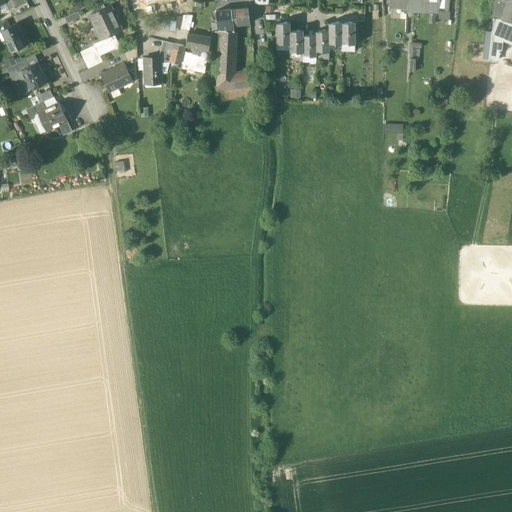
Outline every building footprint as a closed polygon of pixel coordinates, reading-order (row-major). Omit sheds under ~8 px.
[(11,0),(4,0),(6,2),(5,2),(9,9),(14,7),(11,0)] [(24,0),(11,0),(14,7),(15,9),(26,3),(24,0)] [(438,0),(406,0),(407,4),(407,11),(439,11),(438,0)] [(507,3),(499,0),(496,0),(489,59),(498,60),(500,37),(511,37),(511,25),(500,21),(507,3)] [(511,0),(499,0),(507,3),(500,21),(511,25),(511,0)] [(110,6),(90,15),(96,28),(116,18),(110,6)] [(248,8),(231,9),(233,25),(250,24),(248,8)] [(231,9),(216,11),(218,31),(219,31),(234,32),(233,25),(231,9)] [(78,12),(65,18),(67,24),(81,17),(78,12)] [(192,16),(184,16),(181,28),(189,30),(192,16)] [(116,18),(96,28),(102,40),(114,35),(122,31),(116,18)] [(6,20),(0,22),(0,32),(1,32),(1,31),(9,27),(6,20)] [(9,27),(1,31),(1,32),(4,30),(8,39),(6,40),(11,52),(28,44),(18,22),(9,27)] [(283,22),(283,24),(276,24),(276,44),(283,44),(283,45),(290,45),(290,32),(290,31),(290,22),(283,22)] [(335,22),(335,23),(329,23),(329,30),(329,43),(335,43),(335,45),(342,44),(342,43),(341,23),(342,23),(342,22),(335,22)] [(348,22),(348,23),(342,23),(341,23),(342,43),(348,43),(348,45),(355,45),(355,22),(348,22)] [(303,30),(296,30),(296,31),(290,31),(290,32),(290,45),(290,52),(296,52),(296,53),(303,53),(303,36),(303,30)] [(322,30),(322,32),(316,32),(316,34),(316,51),(322,51),(322,53),(329,52),(329,43),(329,30),(322,30)] [(234,32),(219,31),(219,47),(235,48),(236,32),(234,32)] [(211,38),(188,34),(186,47),(194,49),(200,50),(198,60),(206,62),(211,38)] [(309,34),(309,36),(303,36),(303,53),(303,55),(309,55),(309,56),(316,56),(316,51),(316,34),(309,34)] [(114,35),(102,40),(103,42),(102,43),(95,47),(97,52),(99,56),(115,49),(118,50),(120,46),(114,35)] [(175,44),(163,41),(160,53),(163,53),(172,55),(175,44)] [(172,55),(170,63),(179,65),(184,46),(175,44),(172,55)] [(94,46),(81,53),(83,58),(97,52),(95,47),(94,46)] [(137,46),(123,53),(127,62),(137,58),(137,46)] [(235,48),(219,47),(218,72),(235,73),(235,48)] [(193,54),(186,53),(183,64),(196,67),(195,71),(204,73),(205,70),(196,68),(198,60),(200,50),(194,49),(193,52),(194,52),(193,54)] [(97,52),(83,58),(88,69),(102,62),(99,56),(97,52)] [(172,55),(163,53),(161,58),(161,63),(170,63),(172,55)] [(35,55),(25,60),(28,67),(38,62),(35,55)] [(16,58),(4,63),(7,68),(14,65),(18,63),(16,58)] [(161,58),(144,58),(145,81),(153,81),(153,82),(162,82),(161,63),(161,58)] [(18,63),(14,65),(18,73),(22,71),(22,70),(28,67),(25,60),(18,63)] [(206,62),(198,60),(196,68),(205,70),(206,62)] [(28,67),(22,70),(22,71),(31,90),(48,82),(38,62),(28,67)] [(124,63),(101,74),(109,93),(133,82),(124,63)] [(14,65),(7,68),(9,73),(11,76),(18,73),(14,65)] [(31,90),(22,71),(18,73),(27,92),(31,90)] [(253,71),(235,73),(234,90),(255,87),(253,71)] [(235,73),(218,72),(218,89),(234,90),(235,73)] [(301,98),(302,90),(292,90),(292,98),(301,98)] [(35,92),(21,98),(26,110),(33,106),(40,103),(35,92)] [(40,103),(33,106),(37,114),(38,114),(38,113),(48,109),(44,101),(40,103)] [(48,109),(38,113),(38,114),(46,132),(58,126),(67,122),(68,121),(60,103),(48,109)] [(33,106),(26,110),(31,120),(35,118),(34,117),(35,116),(35,115),(37,114),(33,106)] [(67,122),(58,126),(63,136),(72,131),(67,122)] [(385,123),(385,133),(399,133),(399,139),(404,139),(404,124),(385,123)] [(115,161),(116,172),(127,171),(126,161),(115,161)]
